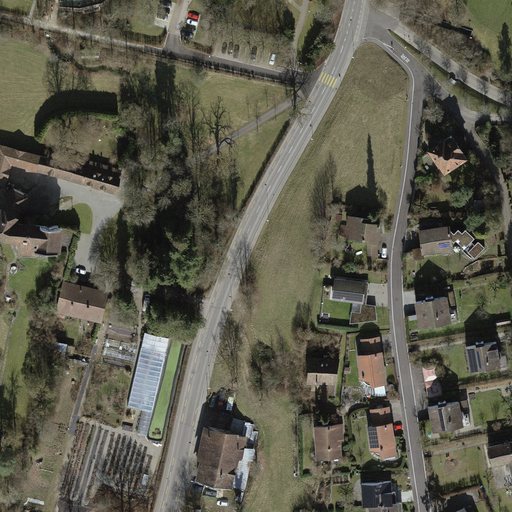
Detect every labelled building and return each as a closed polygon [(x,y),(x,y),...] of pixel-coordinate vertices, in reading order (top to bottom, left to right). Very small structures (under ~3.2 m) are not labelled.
[(460,132),(433,148),(448,173),(475,157),(460,132)] [(122,198),(127,179),(117,177),(120,167),(93,159),(90,170),(1,144),(0,147),(0,188),(4,189),(11,165),(122,198)] [(30,195),(10,188),(0,210),(0,239),(14,247),(17,267),(37,267),(37,257),(63,256),(66,228),(19,222),(30,195)] [(382,217),(354,213),(352,226),(356,227),(355,238),(373,241),(374,253),(384,254),(384,242),(387,223),(381,222),(382,217)] [(450,230),(449,228),(420,232),(424,255),(453,250),(451,240),(454,243),(456,241),(465,249),(463,251),(471,258),(473,257),(475,260),(486,248),(479,241),(475,245),(473,242),(476,240),(466,230),(463,234),(459,230),(455,235),(450,230)] [(371,279),(341,275),(338,296),(368,300),(366,310),(358,309),(356,322),(384,318),(383,304),(372,302),(374,283),(371,282),(371,279)] [(110,294),(69,283),(61,314),(102,325),(110,294)] [(454,295),(421,299),(425,326),(458,321),(454,295)] [(169,338),(146,333),(130,405),(152,411),(169,338)] [(394,392),(394,384),(386,334),(367,337),(370,352),(364,353),(366,369),(366,379),(369,387),(376,393),(385,394),(394,392)] [(503,340),(472,344),(476,369),(511,363),(511,352),(505,354),(503,340)] [(347,357),(318,353),(314,381),(318,382),(317,392),(341,396),(347,357)] [(444,361),(428,364),(434,395),(449,392),(444,361)] [(472,392),(434,399),(440,430),(470,424),(467,408),(475,406),(472,392)] [(377,424),(373,424),(376,450),(386,449),(387,456),(403,454),(396,405),(375,408),(377,424)] [(351,423),(320,424),(322,458),(348,457),(347,440),(352,440),(351,423)] [(255,435),(209,425),(201,459),(206,460),(201,479),(238,487),(242,467),(247,468),(255,435)] [(511,441),(494,445),(498,465),(511,461),(511,441)] [(397,480),(368,481),(369,504),(374,503),(374,511),(405,511),(406,501),(398,502),(397,480)]
